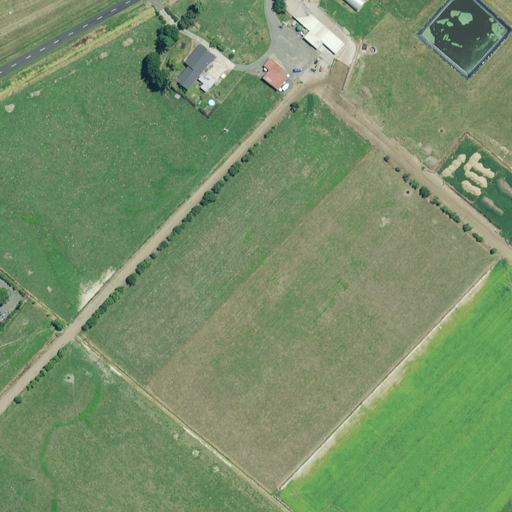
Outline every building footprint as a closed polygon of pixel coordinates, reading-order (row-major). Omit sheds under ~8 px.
[(366,1),(365,0),(344,0),(358,11),(366,1)] [(346,44),(312,14),(306,20),(299,14),(298,16),(296,14),(294,16),(311,31),(305,38),(318,49),(324,43),(337,54),(346,44)] [(216,56),(201,44),(186,63),(190,66),(178,82),(189,90),(216,56)] [(291,74),(271,58),(265,66),(270,70),(264,79),(279,90),(291,74)] [(218,79),(210,73),(205,79),(202,76),(199,80),(205,84),(202,88),(207,92),(218,79)]
